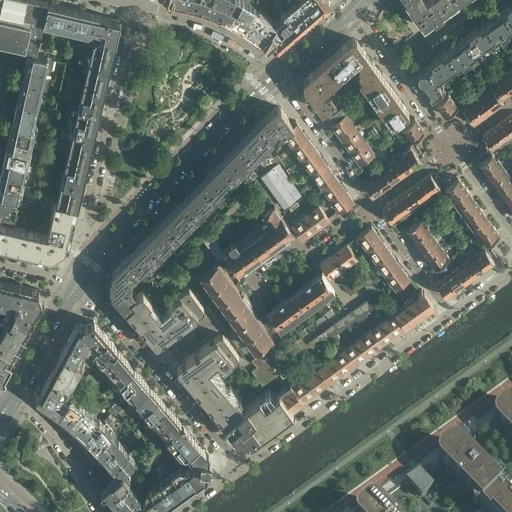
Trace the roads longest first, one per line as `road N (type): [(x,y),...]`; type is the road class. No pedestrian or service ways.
road 1 (residential): [(237,461),(448,313)]
road 2 (residential): [(137,6),(87,213),(107,242)]
road 3 (residential): [(75,287),(100,302),(237,461)]
road 4 (tertiary): [(276,75),(107,242)]
road 5 (residential): [(276,75),(369,206)]
road 6 (residential): [(276,75),(256,50),(217,30),(137,6)]
road 7 (residential): [(100,511),(67,453),(13,397)]
road 8 (residential): [(369,206),(448,313)]
road 9 (unknown): [(309,249),(350,302),(298,341)]
road 10 (tertiary): [(75,287),(13,397)]
